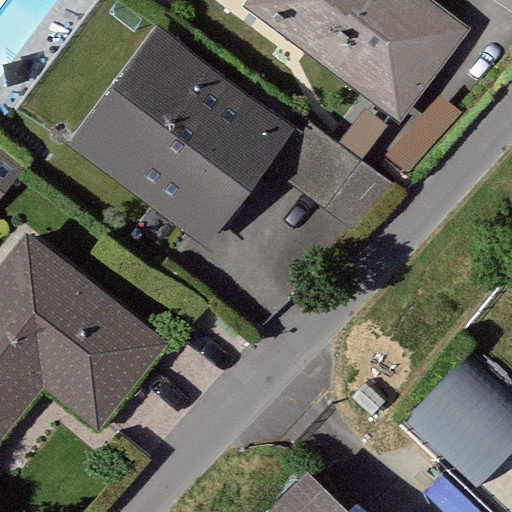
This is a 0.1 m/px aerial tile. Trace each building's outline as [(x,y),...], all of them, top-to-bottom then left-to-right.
[(247,0),(244,4),(401,120),(471,26),(435,0),(247,0)] [(157,22),(67,141),(207,244),(275,150),(294,125),(157,22)] [(462,111),(443,95),(387,152),(409,170),(462,111)] [(366,107),(339,142),(362,158),(388,124),(366,107)] [(339,142),(310,122),(304,132),(294,125),(275,150),(284,157),(275,169),(325,206),(362,158),(339,142)] [(36,226),(0,269),(0,445),(50,385),(100,427),(108,418),(172,340),(36,226)] [(511,382),(472,347),(408,417),(481,484),(511,449),(511,382)] [(362,511),(313,465),(268,511),(362,511)]
